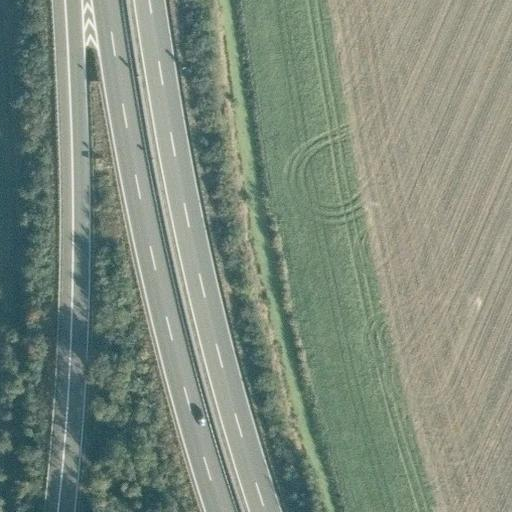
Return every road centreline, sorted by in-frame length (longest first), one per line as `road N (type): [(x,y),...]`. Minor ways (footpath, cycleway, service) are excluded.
road 1 (motorway): [(108,0),(141,203),(221,511)]
road 2 (motorway): [(266,511),(209,305),(153,0)]
road 3 (motorway): [(80,0),(84,317),(66,511)]
